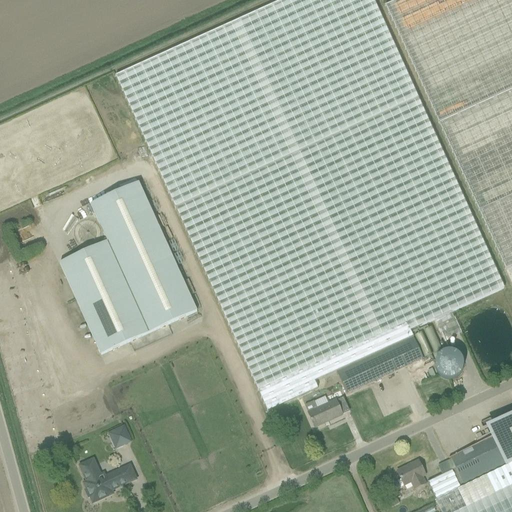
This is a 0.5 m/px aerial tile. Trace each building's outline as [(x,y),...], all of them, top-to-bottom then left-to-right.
[(314,382),(336,371),(412,337),(411,332),(452,313),(504,290),(373,0),(285,0),(116,77),(266,412),(317,389),(314,382)] [(511,0),(392,0),(385,3),(505,270),(511,266),(511,0)] [(107,243),(59,264),(101,357),(130,344),(134,353),(172,335),(168,326),(197,313),(138,184),(90,206),(107,243)] [(434,324),(440,341),(457,335),(451,318),(440,321),(440,322),(434,324)] [(412,337),(336,371),(347,395),(423,360),(412,337)] [(458,360),(436,348),(425,370),(447,382),(458,360)] [(307,415),(314,429),(342,416),(336,401),(317,410),(314,402),(305,406),(308,414),(307,415)] [(511,464),(511,424),(509,419),(489,429),(493,438),(507,467),(511,464)] [(107,431),(113,449),(130,444),(125,426),(107,431)] [(428,483),(432,492),(436,501),(458,490),(507,467),(493,438),(448,460),(449,460),(451,460),(455,469),(428,483)] [(96,466),(95,466),(93,461),(80,467),(87,483),(84,484),(86,490),(85,491),(89,499),(90,498),(93,504),(104,499),(104,500),(111,496),(113,495),(111,492),(136,481),(130,467),(105,478),(104,475),(101,476),(96,466)] [(425,477),(418,462),(411,465),(412,467),(398,474),(404,487),(410,484),(414,490),(425,485),(422,479),(425,477)] [(511,511),(511,464),(507,467),(458,490),(436,501),(441,511),(511,511)]
